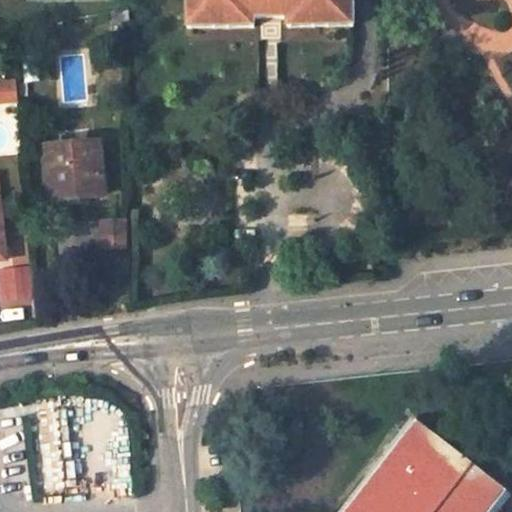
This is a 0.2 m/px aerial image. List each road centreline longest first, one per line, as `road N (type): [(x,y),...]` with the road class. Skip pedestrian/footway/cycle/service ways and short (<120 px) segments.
road 1 (secondary): [(177,335),(511,302)]
road 2 (secondary): [(0,356),(177,335)]
road 3 (residential): [(177,335),(186,511)]
